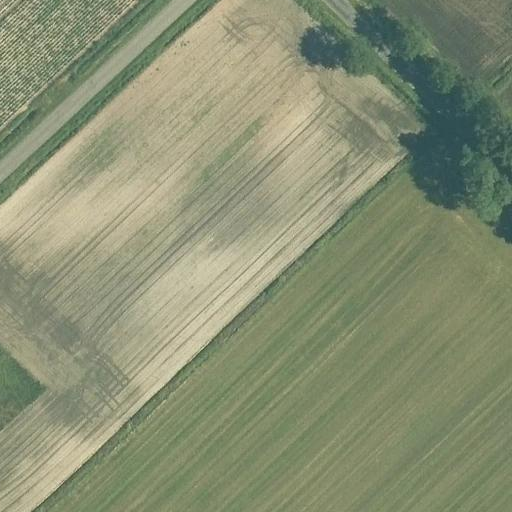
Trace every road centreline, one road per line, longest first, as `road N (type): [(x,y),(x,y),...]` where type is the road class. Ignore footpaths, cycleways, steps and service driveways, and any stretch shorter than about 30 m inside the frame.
road 1 (unclassified): [(0,175),(192,0)]
road 2 (unclassified): [(327,0),(511,176)]
